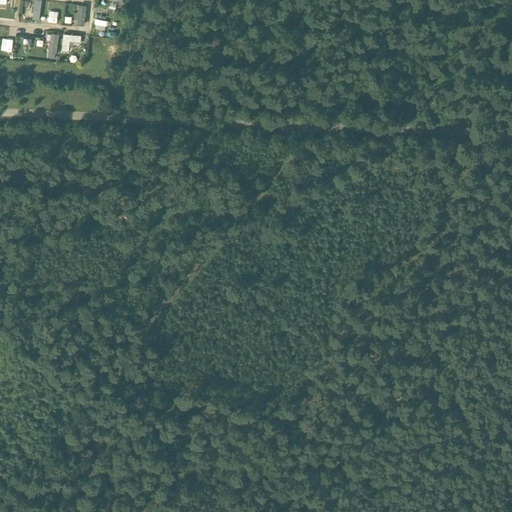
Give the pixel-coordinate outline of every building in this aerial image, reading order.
[(1,0),(0,8),(0,14),(11,16),(13,0),(1,0)] [(34,0),(33,12),(26,12),(26,19),(41,19),(41,0),(34,0)] [(84,25),(87,5),(77,4),(75,24),(84,25)] [(57,23),(59,12),(50,10),(48,21),(57,23)] [(96,14),(95,21),(107,22),(105,36),(114,37),(117,17),(96,14)] [(49,58),(57,58),(58,33),(50,33),(49,58)] [(81,41),(82,34),(63,34),(63,51),(70,52),(70,41),(81,41)] [(26,38),(26,44),(43,46),(44,39),(26,38)] [(2,51),(12,51),(12,39),(2,39),(2,51)]
